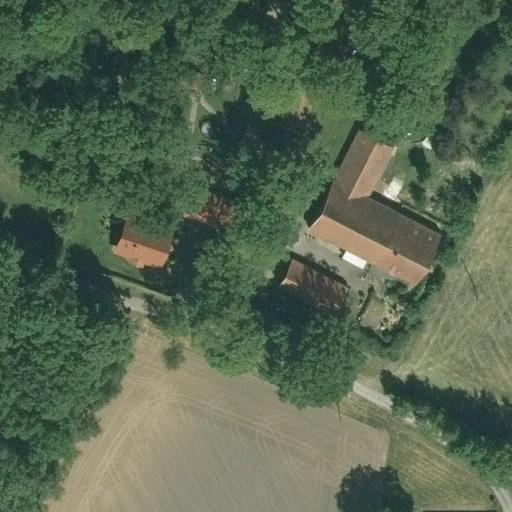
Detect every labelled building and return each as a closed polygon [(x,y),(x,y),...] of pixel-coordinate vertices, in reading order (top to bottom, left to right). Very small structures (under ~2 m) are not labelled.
[(330,0),(328,4),(367,25),(380,0),(330,0)] [(190,88),(160,127),(210,165),(240,126),(190,88)] [(456,231),(376,194),(399,145),(359,127),(308,234),(428,291),(456,231)] [(189,178),(173,218),(227,240),(243,200),(189,178)] [(127,214),(114,249),(163,267),(176,232),(127,214)] [(302,248),(277,294),(334,326),(360,279),(302,248)]
